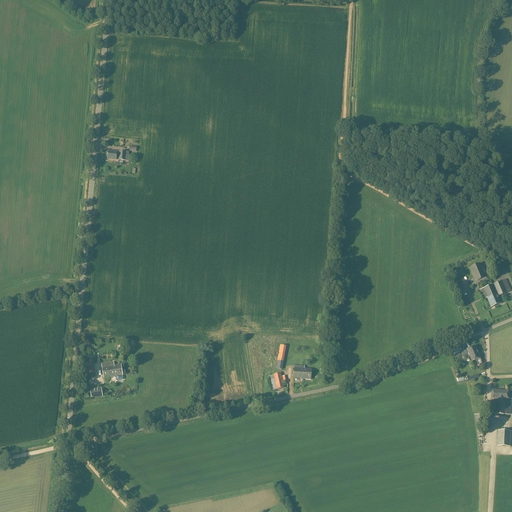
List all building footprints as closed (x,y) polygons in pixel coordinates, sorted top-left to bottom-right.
[(108,153),(108,160),(116,160),(116,161),(119,161),(126,161),(126,152),(120,152),(117,152),(117,153),(111,152),(111,153),(108,153)] [(476,282),(487,278),(481,264),(470,269),(476,282)] [(483,298),(486,296),(491,308),(502,303),(499,297),(511,292),(506,280),(480,291),(483,298)] [(280,345),(277,368),(284,369),(288,346),(280,345)] [(467,350),(461,352),(464,359),(470,356),(473,362),(476,361),(478,366),(482,364),(480,359),(481,359),(478,352),(475,346),(467,350)] [(287,362),(297,362),(297,352),(287,352),(287,362)] [(111,363),(102,365),(104,379),(116,377),(117,381),(123,380),(122,376),(123,376),(121,365),(120,365),(114,366),(112,366),(111,363)] [(294,366),(294,379),(311,380),(312,370),(304,369),(304,366),(294,366)] [(281,373),(269,376),(272,391),(284,388),(281,373)] [(101,388),(90,390),(92,398),(103,397),(101,388)] [(492,391),(492,399),(495,399),(494,415),(507,415),(507,409),(510,409),(511,400),(509,400),(509,392),(492,391)] [(498,431),(497,446),(511,447),(511,432),(498,431)]
